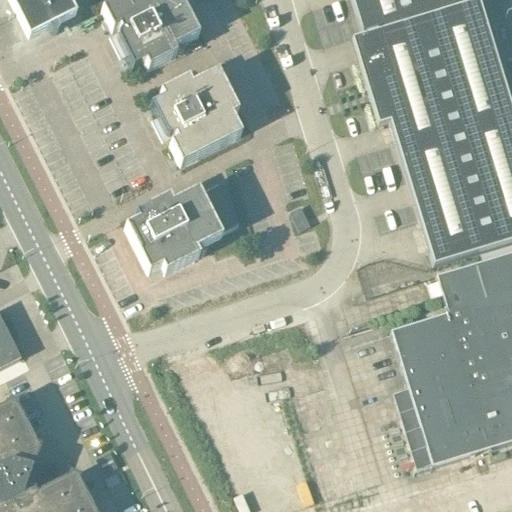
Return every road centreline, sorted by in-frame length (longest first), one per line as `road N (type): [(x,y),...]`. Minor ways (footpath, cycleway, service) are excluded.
road 1 (unclassified): [(94,365),(300,297),(339,263),(344,225),(273,0)]
road 2 (unclassified): [(94,365),(0,174)]
road 3 (unclassified): [(165,511),(94,365)]
